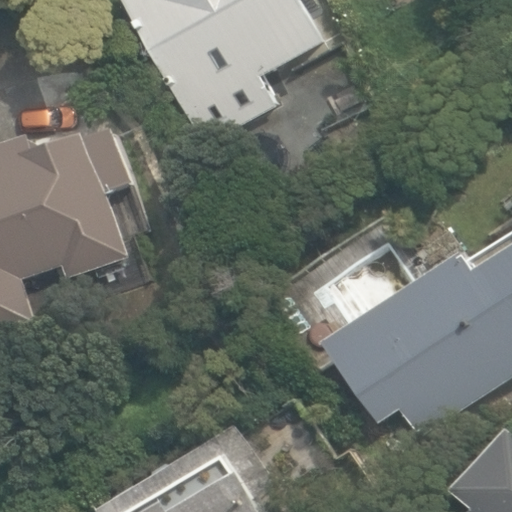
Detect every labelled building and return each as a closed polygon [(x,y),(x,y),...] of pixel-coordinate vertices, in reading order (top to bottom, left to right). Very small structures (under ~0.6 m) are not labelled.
[(135,0),(214,144),(284,106),(269,78),(335,42),(312,0),(135,0)] [(0,340),(47,325),(32,280),(72,267),(76,279),(139,259),(118,193),(143,185),(126,131),(100,139),(99,135),(49,151),(45,136),(0,150),(0,340)] [(410,410),(427,437),(511,382),(511,257),(490,272),(478,254),(338,344),(389,423),(410,410)] [(279,511),(234,439),(135,500),(115,511),(279,511)] [(511,511),(511,448),(467,494),(485,511),(484,511),(511,511)]
